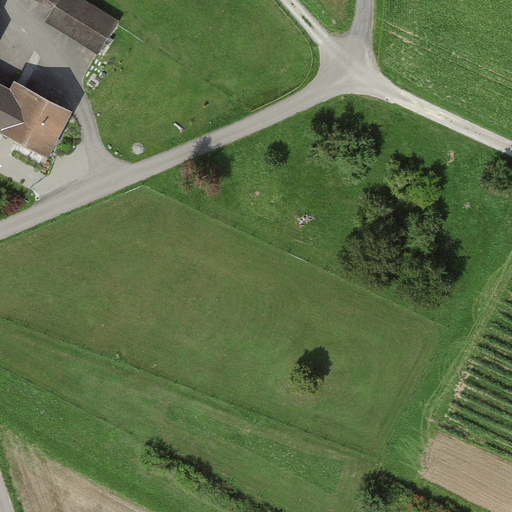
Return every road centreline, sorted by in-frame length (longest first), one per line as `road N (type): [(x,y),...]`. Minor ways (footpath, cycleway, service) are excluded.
road 1 (track): [(363,0),(350,75),(0,230)]
road 2 (track): [(511,149),(350,75),(289,0)]
